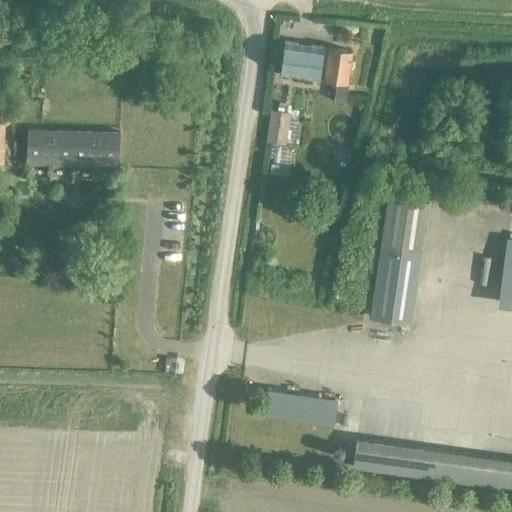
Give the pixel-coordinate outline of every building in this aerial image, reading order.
[(284,42),(280,73),(319,79),(323,80),(335,82),(333,101),(344,103),(347,83),(352,51),(328,48),(328,49),(324,48),(324,47),(284,42)] [(279,103),(277,111),(271,110),(266,141),(285,144),(285,141),(298,143),(301,123),(297,122),(299,110),(290,109),(291,104),(279,103)] [(27,129),(26,164),(119,168),(119,132),(27,129)] [(410,322),(428,201),(387,195),(369,316),(410,322)] [(511,455),(355,434),(351,465),(511,486),(511,455)] [(332,451),(332,452),(332,453),(332,454),(332,455),(333,455),(333,456),(334,456),(334,457),(335,457),(336,457),(336,458),(337,458),(338,458),(339,457),(340,457),(341,457),(341,456),(342,456),(342,455),(343,454),(343,453),(343,452),(343,451),(343,450),(343,449),(342,449),(342,448),(341,447),(340,447),(340,446),(339,446),(338,446),(337,446),(336,446),(335,446),(334,447),(333,448),(332,449),(332,450),(332,451)]
